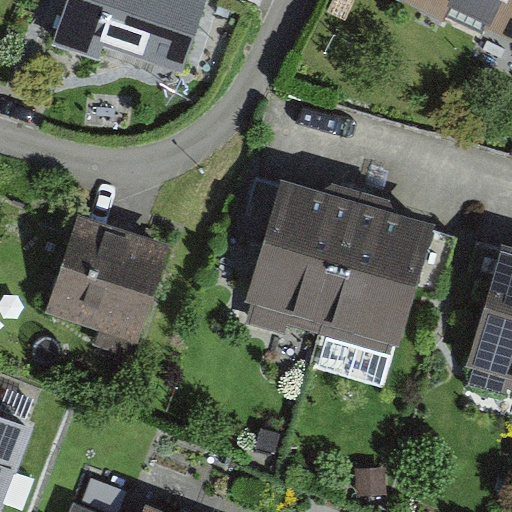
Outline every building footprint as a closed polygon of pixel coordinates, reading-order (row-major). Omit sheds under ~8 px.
[(69,0),(59,28),(97,41),(102,28),(189,59),(210,0),(69,0)] [(511,0),(426,0),(455,14),(460,4),(511,28),(511,0)] [(311,195),(262,179),(244,235),(259,240),(239,310),(268,319),(273,304),(317,317),(353,194),(326,186),(311,195)] [(383,202),(353,194),(317,317),(358,329),(353,345),(388,355),(408,285),(426,290),(443,231),(387,215),(383,202)] [(174,252),(76,217),(45,305),(101,325),(97,336),(139,351),(174,252)] [(511,249),(483,241),(464,301),(479,306),(458,376),(486,384),(490,370),(511,376),(511,249)] [(0,511),(9,511),(40,427),(0,412),(0,511)]
